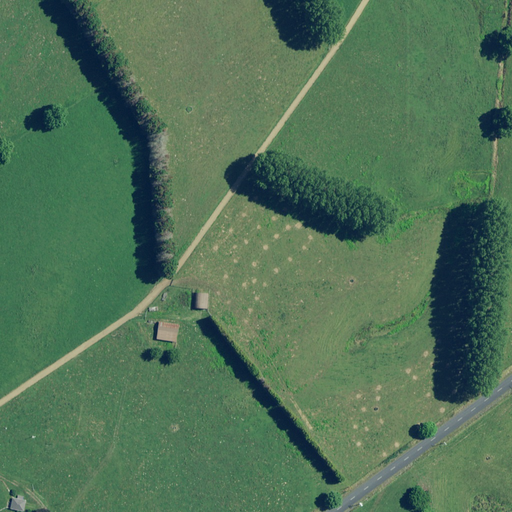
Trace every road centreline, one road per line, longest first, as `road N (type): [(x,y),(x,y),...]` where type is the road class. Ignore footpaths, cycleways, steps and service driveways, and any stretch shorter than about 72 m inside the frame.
road 1 (track): [(363,0),(171,280),(0,403)]
road 2 (unclassified): [(333,511),(511,377)]
